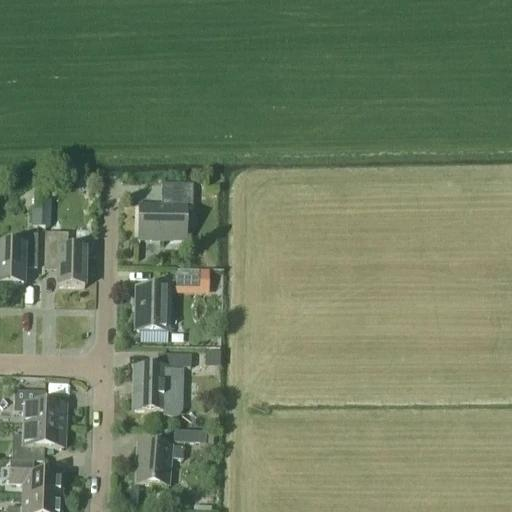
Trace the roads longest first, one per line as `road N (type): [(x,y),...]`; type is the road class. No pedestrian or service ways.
road 1 (residential): [(101,366),(107,184)]
road 2 (residential): [(97,511),(101,366)]
